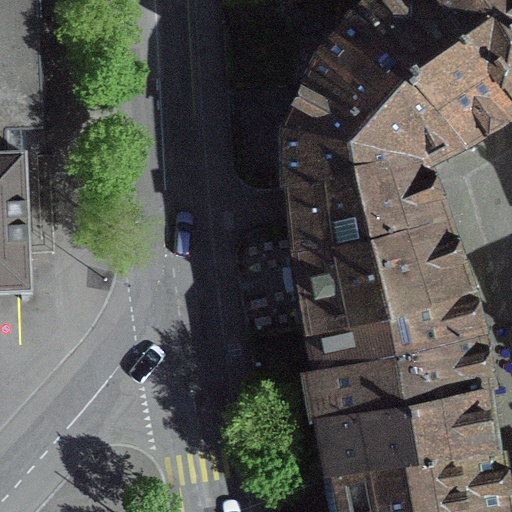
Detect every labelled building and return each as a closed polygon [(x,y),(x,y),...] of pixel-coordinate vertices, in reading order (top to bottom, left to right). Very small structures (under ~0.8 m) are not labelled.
[(23,0),(0,0),(0,159),(24,158),(23,0)] [(511,89),(450,0),(381,0),(355,21),(466,146),(468,145),(465,142),(493,125),(511,112),(511,89)] [(511,0),(450,0),(511,89),(511,0)] [(288,209),(290,227),(426,194),(422,182),(416,166),(436,156),(457,147),(458,150),(466,146),(355,21),(321,69),(289,139),(289,185),(287,188),(287,193),(288,209)] [(0,298),(30,297),(24,158),(0,159),(0,298)] [(470,329),(462,293),(439,231),(426,194),(290,227),(308,331),(310,330),(310,332),(295,334),(300,364),(316,362),(318,375),(326,424),(490,395),(489,390),(484,392),(481,382),(473,345),(475,344),(474,342),(473,340),(470,329)] [(490,395),(326,424),(336,477),(497,453),(497,449),(492,449),(490,438),(485,401),(491,399),(490,395)] [(502,511),(499,497),(492,463),(493,461),(493,458),(498,457),(497,453),(336,477),(336,478),(338,478),(343,511),(502,511)]
